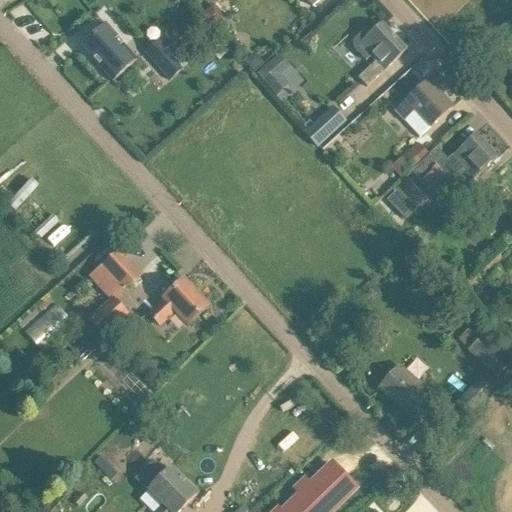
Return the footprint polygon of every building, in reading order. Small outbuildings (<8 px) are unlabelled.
[(209,27),(211,25),(226,12),(218,3),(221,0),(195,0),(189,5),(209,27)] [(25,1),(8,12),(30,45),(47,34),(25,1)] [(359,79),(367,88),(407,50),(382,24),(369,37),(363,31),(355,39),(354,40),(354,42),(353,44),(353,46),(354,49),(355,50),(365,61),(371,56),(377,62),(359,79)] [(137,61),(105,25),(81,47),(113,83),(137,61)] [(165,48),(159,41),(145,53),(170,82),(194,61),(175,40),(165,48)] [(210,51),(218,60),(229,51),(221,41),(210,51)] [(254,53),(245,60),(244,61),(253,72),(263,64),(254,53)] [(280,74),(290,65),(280,53),(257,73),(276,96),(289,85),(280,74)] [(415,110),(431,128),(453,108),(428,82),(396,111),(404,120),(415,110)] [(305,133),(317,146),(344,121),(331,108),(305,133)] [(476,134),(448,161),(437,149),(406,177),(428,201),(433,197),(436,201),(447,191),(444,187),(446,186),(470,212),(478,204),(464,189),(498,158),(476,134)] [(405,158),(413,167),(428,154),(420,145),(405,158)] [(400,179),(411,168),(402,158),(390,168),(400,179)] [(398,188),(386,199),(405,219),(417,207),(398,188)] [(119,251),(101,268),(124,292),(142,276),(119,251)] [(80,298),(93,287),(85,278),(72,290),(80,298)] [(175,312),(188,326),(209,307),(184,280),(163,300),(164,301),(149,314),(160,326),(175,312)] [(111,299),(110,300),(87,322),(102,339),(127,316),(114,302),(111,299)] [(69,321),(55,306),(25,333),(40,348),(69,321)] [(372,319),(370,310),(356,312),(358,322),(372,319)] [(511,360),(485,335),(469,352),(496,378),(511,361),(511,360)] [(434,399),(399,368),(380,389),(415,420),(434,399)] [(468,418),(494,392),(482,380),(456,406),(468,418)] [(95,462),(103,471),(110,465),(102,456),(95,462)] [(332,465),(283,511),(331,511),(355,489),(332,465)] [(164,505),(156,511),(179,511),(197,494),(171,469),(149,491),(159,500),(164,505)] [(79,507),(87,499),(80,492),(72,501),(79,507)]
